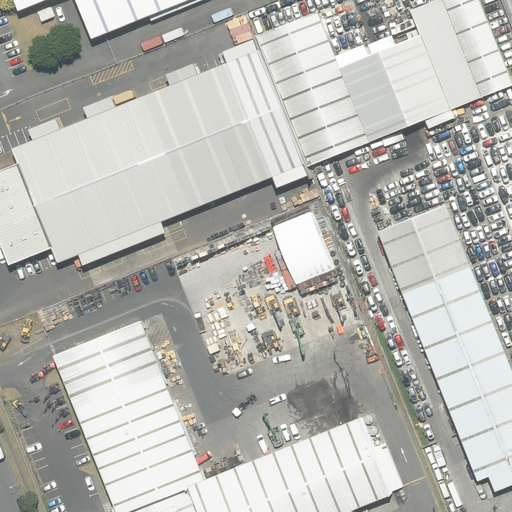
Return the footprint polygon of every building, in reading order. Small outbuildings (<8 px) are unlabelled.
[(194,0),(18,0),(23,12),(52,0),(76,0),(94,42),(194,0)] [(507,76),(475,0),(414,0),(455,98),(507,76)] [(309,9),(254,32),(306,156),(360,134),(309,9)] [(418,18),(330,54),(362,130),(449,94),(418,18)] [(247,48),(14,144),(21,161),(0,169),(0,231),(11,259),(54,241),(62,260),(295,164),(247,48)] [(511,359),(449,207),(383,234),(489,489),(511,479),(511,359)] [(313,213),(276,227),(298,285),(336,270),(313,213)] [(358,511),(353,499),(400,480),(368,404),(208,470),(144,317),(57,353),(122,511),(358,511)]
